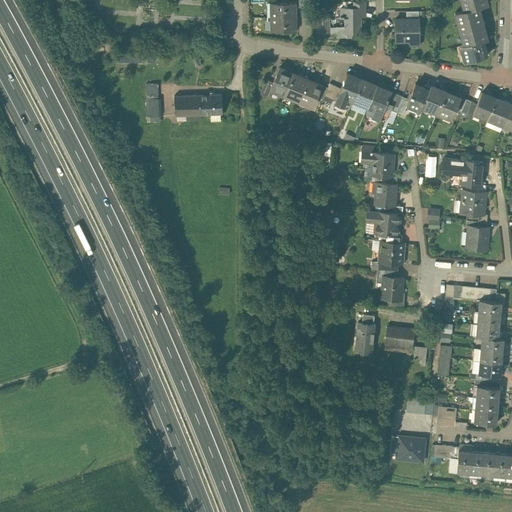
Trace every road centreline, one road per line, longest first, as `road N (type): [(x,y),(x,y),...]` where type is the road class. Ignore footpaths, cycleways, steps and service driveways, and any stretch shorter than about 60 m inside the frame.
road 1 (motorway): [(239,511),(180,362),(0,0)]
road 2 (motorway): [(0,57),(117,293),(205,511)]
road 3 (residential): [(379,62),(248,49),(238,42),(238,0)]
road 4 (residential): [(501,79),(379,62)]
